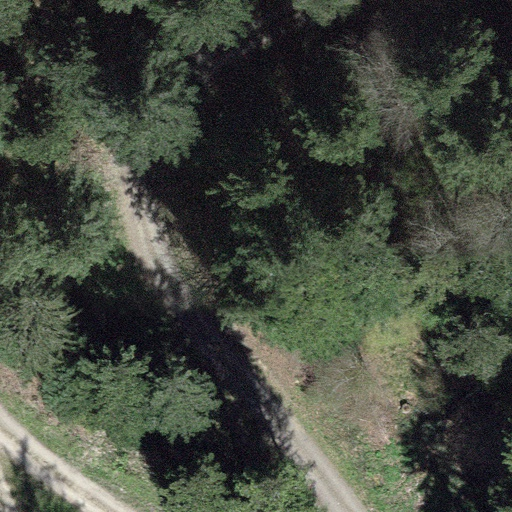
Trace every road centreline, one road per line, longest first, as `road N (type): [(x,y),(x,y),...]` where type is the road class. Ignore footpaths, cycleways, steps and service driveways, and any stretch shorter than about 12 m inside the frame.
road 1 (track): [(348,511),(172,291),(138,208),(148,124),(169,80),(198,49),(242,22),(301,0)]
road 2 (track): [(116,511),(0,426)]
